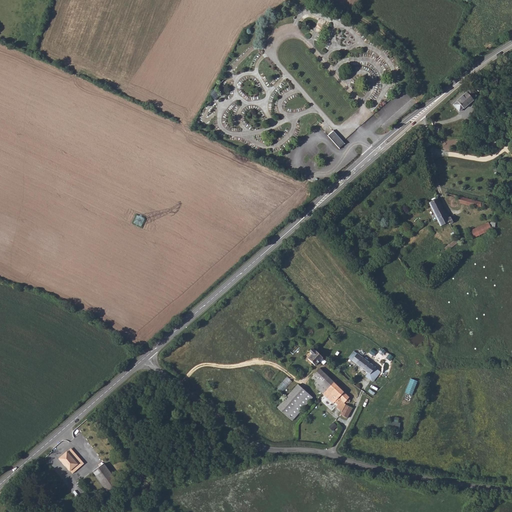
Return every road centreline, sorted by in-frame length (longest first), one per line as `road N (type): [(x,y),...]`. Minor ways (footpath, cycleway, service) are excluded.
road 1 (tertiary): [(511,44),(376,149),(145,357)]
road 2 (tertiary): [(511,490),(330,454),(268,450),(145,357)]
road 3 (tertiary): [(145,357),(0,484)]
road 4 (track): [(268,450),(94,511)]
